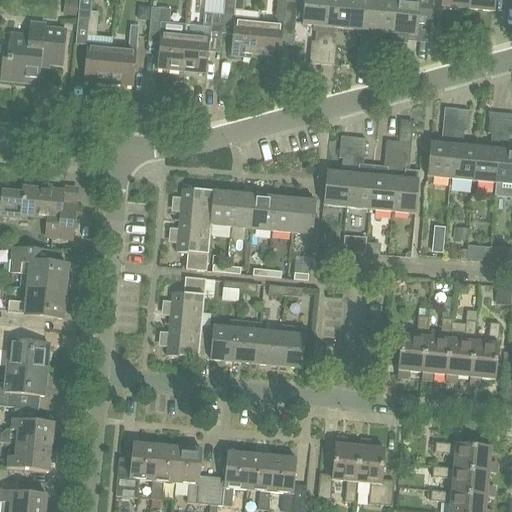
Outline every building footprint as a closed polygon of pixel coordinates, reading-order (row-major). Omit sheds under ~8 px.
[(78,17),(79,0),(65,0),(64,16),(78,17)] [(81,0),(79,22),(78,39),(88,40),(87,48),(89,48),(85,84),(110,86),(114,49),(111,49),(112,39),(95,38),(98,13),(93,13),(94,0),(81,0)] [(257,60),(260,23),(258,23),(259,13),(242,11),(243,0),(224,0),(223,17),(221,35),(222,35),(233,37),(231,57),(255,60),(257,60)] [(305,0),(303,26),(318,28),(317,43),(313,43),(311,65),(323,66),(329,0),(305,0)] [(336,29),(349,30),(351,0),(329,0),(323,66),(335,67),(338,45),(334,44),(336,29)] [(351,0),(349,30),(363,32),(362,47),(358,47),(356,69),(368,70),(370,48),(375,0),(351,0)] [(380,33),(395,35),(398,1),(386,0),(375,0),(370,48),(379,49),(380,33)] [(401,0),(402,1),(398,1),(395,35),(418,37),(419,19),(431,20),(433,0),(401,0)] [(443,0),(443,8),(469,11),(469,0),(443,0)] [(469,0),(469,11),(494,13),(494,0),(469,0)] [(276,25),(260,23),(257,60),(280,62),(284,28),(294,29),(297,4),(278,2),(276,25)] [(137,21),(149,22),(150,7),(141,7),(138,10),(137,21)] [(181,73),(185,26),(169,25),(170,11),(151,9),(150,20),(148,43),(149,43),(159,44),(156,70),(181,73)] [(220,52),(221,35),(223,17),(213,16),(203,15),(202,28),(187,27),(185,26),(181,73),(206,75),(208,51),(220,52)] [(68,31),(46,29),(46,24),(30,23),(28,37),(11,35),(8,61),(3,60),(1,82),(39,86),(41,63),(64,66),(68,31)] [(130,51),(114,49),(110,86),(134,88),(137,52),(139,52),(141,28),(132,27),(130,51)] [(451,180),(455,131),(458,111),(444,110),(441,145),(431,145),(428,178),(451,180)] [(473,182),(476,149),(463,148),(464,133),(467,133),(469,112),(458,111),(455,131),(451,180),(473,182)] [(496,184),(501,135),(503,115),(490,114),(488,134),(491,134),(490,150),(476,149),(473,182),(473,184),(473,186),(474,189),(476,191),(478,193),(481,194),(484,195),(487,194),(489,193),(491,192),(493,190),(494,187),(494,184),(496,184)] [(511,152),(509,152),(508,152),(509,137),(510,137),(511,137),(511,115),(503,115),(501,135),(496,184),(495,196),(511,197),(511,152)] [(328,173),(325,206),(348,209),(356,139),(343,138),(341,159),(344,159),(343,174),(328,173)] [(367,140),(356,139),(348,209),(371,211),(375,168),(363,167),(363,161),(365,161),(367,140)] [(389,164),(388,169),(375,168),(371,211),(394,213),(400,144),(387,142),(385,163),(389,164)] [(421,173),(407,171),(410,145),(400,144),(394,213),(417,216),(421,173)] [(76,194),(24,189),(24,194),(2,191),(0,205),(0,218),(21,222),(22,216),(49,218),(47,238),(72,240),(76,194)] [(178,199),(177,206),(214,210),(215,194),(184,191),(184,199),(178,199)] [(214,210),(212,224),(212,227),(231,229),(235,196),(215,194),(214,210)] [(254,198),(235,196),(231,229),(251,231),(254,198)] [(273,199),(254,198),(251,231),(270,233),(273,199)] [(292,201),(273,199),(270,233),(289,234),(292,201)] [(316,204),(292,201),(289,234),(313,237),(316,204)] [(182,213),(181,221),(212,224),(214,210),(177,206),(176,213),(182,213)] [(211,240),(212,229),(212,227),(212,224),(181,221),(180,230),(175,229),(174,237),(211,240)] [(433,224),(432,235),(443,236),(444,225),(433,224)] [(467,238),(468,229),(459,229),(458,237),(467,238)] [(189,255),(189,263),(188,271),(208,273),(211,240),(174,237),(173,244),(180,245),(179,254),(189,255)] [(30,277),(28,290),(66,293),(69,267),(52,265),(53,253),(14,249),(12,275),(30,277)] [(268,271),(267,279),(280,280),(281,273),(277,273),(278,264),(269,263),(268,271)] [(268,271),(267,271),(268,265),(263,264),(263,266),(257,265),(256,270),(255,270),(254,277),(267,279),(268,271)] [(214,274),(227,275),(228,268),(214,266),(214,274)] [(295,275),(296,275),(295,281),(309,282),(309,276),(310,276),(311,267),(296,266),(295,275)] [(242,269),(228,268),(227,275),(242,276),(242,269)] [(186,280),(185,288),(184,296),(173,295),(173,303),(168,302),(167,309),(204,313),(207,281),(186,280)] [(241,285),(225,283),(223,283),(221,297),(234,298),(234,303),(239,303),(240,294),(241,285)] [(258,286),(241,285),(240,294),(257,295),(258,286)] [(457,285),(456,295),(465,296),(468,293),(468,286),(457,285)] [(287,289),(270,287),(270,295),(286,297),(287,289)] [(304,290),(287,289),(286,297),(303,298),(304,290)] [(64,322),(66,293),(28,290),(27,305),(9,303),(8,312),(0,311),(0,327),(28,331),(35,331),(37,319),(64,322)] [(202,328),(203,321),(204,313),(167,309),(167,316),(172,317),(171,326),(202,328)] [(411,373),(424,374),(430,319),(427,318),(427,310),(420,310),(417,337),(403,336),(401,358),(402,357),(400,380),(405,380),(405,378),(411,378),(411,373)] [(429,382),(429,380),(435,380),(436,375),(448,376),(453,320),(452,320),(453,313),(442,312),(442,319),(443,319),(441,340),(428,339),(430,319),(424,374),(425,374),(424,382),(429,382)] [(459,377),(471,378),(476,323),(476,316),(466,315),(465,322),(467,322),(465,342),(452,341),(454,320),(453,320),(448,376),(447,385),(452,385),(453,382),(459,383),(459,377)] [(211,361),(234,363),(238,323),(232,322),(231,329),(214,327),(211,361)] [(260,325),(244,323),(238,323),(234,363),(258,366),(261,332),(260,332),(260,325)] [(478,323),(476,323),(471,378),(473,378),(472,387),(477,388),(477,385),(483,386),(483,380),(495,381),(501,326),(491,325),(489,345),(476,343),(478,323)] [(201,346),(202,328),(171,326),(170,333),(165,333),(164,342),(201,346)] [(258,366),(280,368),(283,327),(277,326),(276,333),(261,332),(258,366)] [(27,344),(28,331),(0,327),(0,350),(10,351),(8,368),(49,372),(51,347),(27,344)] [(290,327),(283,327),(280,368),(303,370),(307,337),(289,335),(290,327)] [(199,360),(201,346),(164,342),(163,348),(169,349),(168,357),(199,360)] [(0,407),(20,409),(22,395),(46,398),(49,372),(8,368),(6,384),(0,383),(0,407)] [(56,424),(37,423),(14,420),(12,432),(6,431),(0,436),(0,439),(0,443),(18,445),(54,449),(56,424)] [(345,503),(356,504),(362,441),(361,441),(360,448),(348,447),(348,441),(344,441),(344,439),(338,438),(338,446),(336,446),(334,476),(321,474),(318,500),(331,501),(333,482),(347,484),(345,503)] [(367,441),(362,441),(356,504),(357,504),(358,485),(372,486),(370,506),(392,508),(395,481),(383,480),(386,450),(371,449),(372,443),(367,443),(367,441)] [(51,473),(54,449),(18,445),(17,458),(10,458),(9,469),(51,473)] [(121,460),(117,498),(139,500),(141,481),(154,483),(158,447),(134,445),(133,461),(121,460)] [(455,470),(491,474),(498,474),(499,469),(496,469),(496,464),(491,463),(493,449),(457,445),(457,446),(437,445),(436,455),(456,457),(455,470)] [(165,484),(177,485),(180,449),(158,447),(154,483),(155,483),(153,501),(163,502),(165,484)] [(203,451),(180,449),(177,485),(190,486),(188,504),(199,505),(210,506),(213,479),(201,478),(203,451)] [(235,491),(248,492),(251,456),(228,453),(226,480),(213,479),(210,506),(234,509),(235,491)] [(258,511),(269,511),(274,458),(251,456),(248,492),(260,493),(258,511)] [(298,460),(274,458),(269,511),(272,494),(285,495),(282,511),(305,511),(307,488),(295,487),(298,460)] [(453,481),(452,494),(488,497),(496,498),(497,493),(494,492),(495,488),(489,487),(491,474),(455,470),(434,468),(433,479),(453,481)] [(46,511),(48,496),(6,492),(0,491),(0,511),(46,511)] [(451,504),(450,511),(492,511),(487,511),(488,497),(452,494),(433,492),(432,502),(451,504)]
